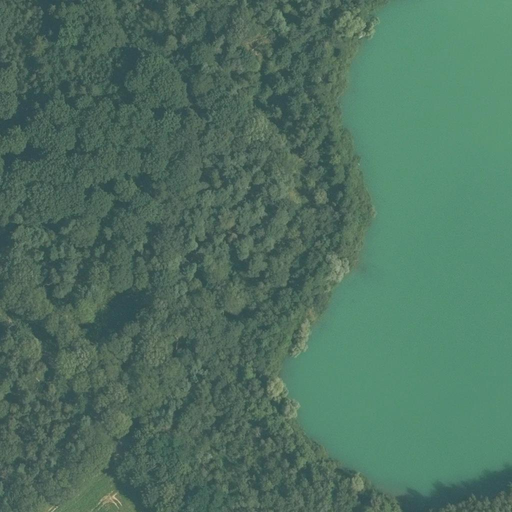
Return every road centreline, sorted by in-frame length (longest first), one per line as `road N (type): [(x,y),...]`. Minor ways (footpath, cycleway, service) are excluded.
road 1 (unclassified): [(170,511),(45,348),(0,311)]
road 2 (track): [(0,187),(156,226)]
